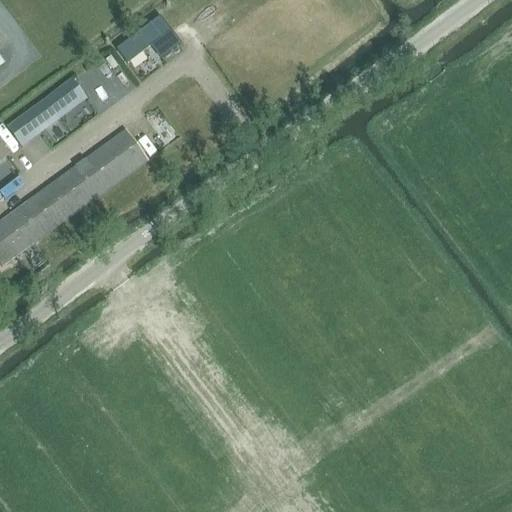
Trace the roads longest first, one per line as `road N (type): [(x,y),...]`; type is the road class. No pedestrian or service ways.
road 1 (unclassified): [(0,343),(479,0)]
road 2 (track): [(487,146),(414,46)]
